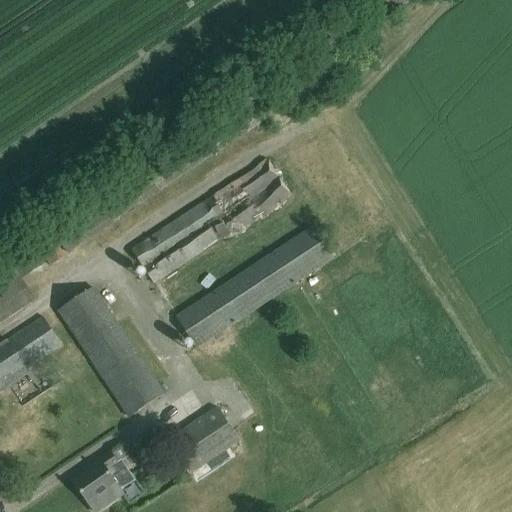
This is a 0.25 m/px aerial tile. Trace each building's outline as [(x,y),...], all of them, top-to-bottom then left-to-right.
[(384,0),(392,13),(415,0),(384,0)] [(154,284),(289,195),(267,162),(132,251),(154,284)] [(63,235),(75,253),(121,222),(109,205),(63,235)] [(312,228),(176,318),(197,350),(333,259),(312,228)] [(33,247),(24,254),(34,270),(45,263),(33,247)] [(11,265),(0,272),(0,324),(35,301),(20,279),(33,271),(24,257),(11,265)] [(58,311),(130,418),(164,395),(92,288),(58,311)] [(0,391),(29,372),(27,369),(61,346),(42,317),(7,341),(9,343),(2,347),(1,345),(0,345),(0,391)] [(217,408),(166,442),(189,476),(240,441),(217,408)] [(120,491),(135,481),(121,461),(118,464),(111,454),(84,473),(85,474),(74,482),(94,511),(98,511),(123,495),(120,491)]
